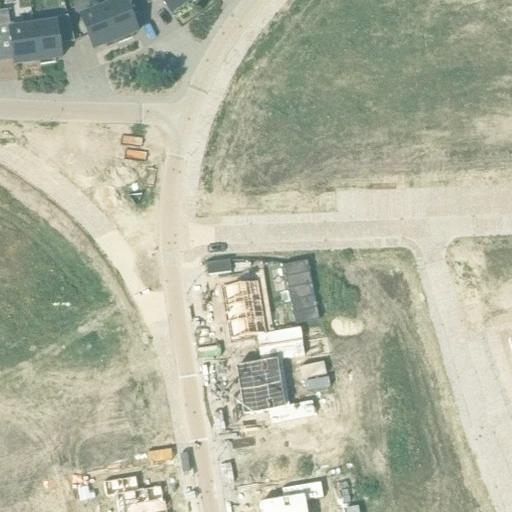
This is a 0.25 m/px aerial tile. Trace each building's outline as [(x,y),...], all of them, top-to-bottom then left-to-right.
[(124,0),(123,0),(103,8),(116,42),(117,41),(118,44),(133,39),(132,35),(138,33),(124,0)] [(145,0),(148,5),(155,0),(160,0),(171,14),(190,1),(189,0),(145,0)] [(347,0),(339,9),(340,9),(341,8),(360,27),(361,26),(373,13),(358,0),(347,0)] [(398,0),(388,47),(407,52),(415,18),(436,23),(441,0),(398,0)] [(441,0),(436,23),(458,28),(452,56),(474,61),(484,6),(464,1),(464,0),(441,0)] [(103,8),(81,17),(94,50),(116,42),(103,8)] [(311,8),(294,26),(323,53),(338,38),(355,53),(371,36),(361,26),(360,27),(341,8),(340,9),(327,23),(311,8)] [(68,17),(32,22),(38,62),(39,62),(40,65),(56,63),(55,60),(62,59),(59,45),(74,42),(68,17)] [(32,22),(9,25),(15,65),(38,62),(32,22)] [(294,59),(277,77),(312,99),(325,84),(309,69),(323,53),(294,26),(278,44),(294,59)] [(253,80),(239,108),(258,118),(255,132),(298,138),(304,127),(281,115),(289,99),(253,80)] [(480,85),(472,86),(473,98),(481,97),(480,85)] [(472,86),(464,86),(465,98),(473,98),(472,86)] [(416,88),(408,88),(408,100),(416,100),(416,88)] [(424,88),(416,88),(416,100),(424,100),(424,88)] [(373,89),(365,90),(366,102),(374,101),(373,89)] [(381,89),(373,89),(374,101),(382,101),(381,89)] [(459,129),(439,129),(439,139),(440,175),(464,174),(462,141),(474,141),(473,116),(459,117),(459,129)] [(226,142),(223,167),(262,172),(265,151),(301,156),(303,139),(298,138),(255,132),(252,132),(250,146),(226,142)] [(375,132),(353,133),(353,142),(355,178),(377,178),(375,142),(375,132)] [(508,137),(486,137),(487,173),(510,173),(508,137)] [(439,139),(418,140),(419,176),(440,175),(439,139)] [(418,140),(397,141),(398,177),(419,176),(418,140)] [(397,141),(375,142),(377,178),(398,177),(397,141)] [(223,167),(219,190),(240,194),(237,217),(279,215),(281,198),(259,195),(262,172),(223,167)] [(0,270),(35,230),(14,215),(22,203),(7,192),(0,201),(0,270)] [(35,230),(0,270),(0,274),(11,287),(32,268),(45,282),(77,254),(64,240),(53,250),(35,230)] [(58,297),(43,310),(56,325),(91,301),(96,298),(78,279),(90,268),(77,254),(45,282),(58,297)] [(248,284),(222,288),(231,342),(257,337),(259,350),(303,342),(301,329),(279,333),(275,313),(263,315),(258,283),(248,284)] [(56,325),(52,328),(62,346),(79,336),(88,353),(126,334),(117,317),(103,324),(91,301),(56,325)] [(97,371),(71,384),(79,399),(84,398),(130,383),(134,382),(121,358),(135,351),(126,334),(88,353),(97,371)] [(260,364),(235,368),(239,391),(286,384),(283,363),(306,359),(303,344),(258,351),(260,364)] [(130,383),(84,398),(88,417),(107,414),(111,433),(122,431),(152,426),(149,407),(134,409),(130,383)] [(286,384),(239,391),(243,415),(267,411),(270,424),(315,416),(312,401),(290,404),(286,384)] [(271,439),(248,443),(249,452),(248,452),(251,465),(253,478),(294,471),(289,437),(306,434),(303,419),(269,425),(271,439)] [(114,452),(94,455),(98,479),(145,471),(141,447),(156,444),(152,426),(122,431),(111,433),(114,452)] [(136,478),(103,483),(106,499),(116,497),(118,511),(166,511),(165,502),(163,502),(161,487),(138,491),(136,478)] [(283,500),(259,504),(260,511),(307,511),(306,502),(324,499),(321,483),(281,489),(283,500)]
